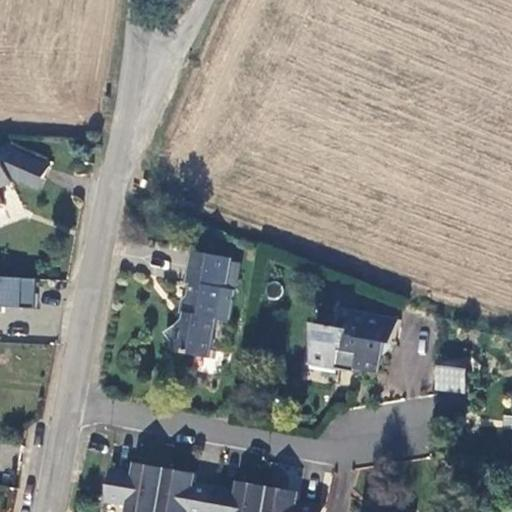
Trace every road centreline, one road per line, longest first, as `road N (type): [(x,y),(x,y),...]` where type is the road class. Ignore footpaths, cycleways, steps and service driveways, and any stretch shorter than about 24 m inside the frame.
road 1 (residential): [(70,403),(343,455),(408,429)]
road 2 (residential): [(130,99),(70,403)]
road 3 (unclassified): [(130,99),(182,51),(202,0)]
